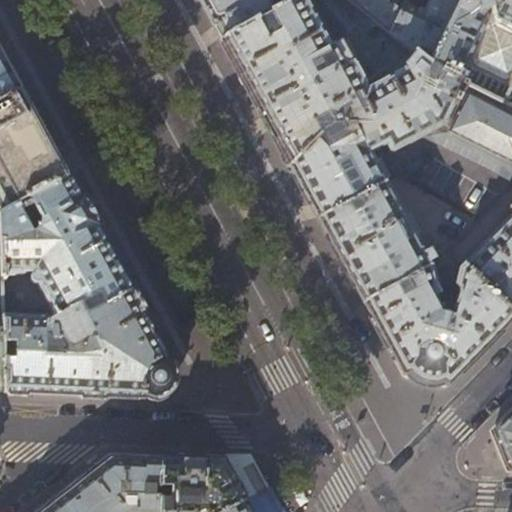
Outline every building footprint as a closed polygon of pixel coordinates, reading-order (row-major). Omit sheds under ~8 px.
[(220,41),(294,0),(197,0),(200,4),(220,41)] [(364,88),(339,43),(331,47),(305,0),(294,0),(220,41),(253,102),(288,167),(324,131),(327,129),(339,128),(368,126),(408,104),(422,76),(426,67),(411,55),(401,68),(364,88)] [(384,0),(345,0),(362,14),(388,35),(399,12),(384,0)] [(405,0),(399,12),(388,35),(411,55),(426,67),(459,0),(405,0)] [(511,0),(459,0),(426,67),(438,73),(458,82),(465,67),(498,83),(491,98),(502,104),(511,82),(511,0)] [(0,53),(0,100),(20,90),(0,53)] [(368,156),(384,147),(386,153),(387,154),(388,155),(391,155),(419,139),(505,188),(506,184),(511,174),(511,172),(511,108),(502,104),(491,98),(458,82),(438,73),(426,67),(422,76),(408,104),(368,126),(339,128),(327,129),(324,131),(288,167),(302,192),(317,220),(383,184),(368,156)] [(511,108),(511,82),(502,104),(511,108)] [(43,133),(20,90),(0,100),(0,257),(0,258),(0,255),(0,213),(67,178),(43,133)] [(100,238),(67,178),(0,213),(0,255),(0,258),(0,274),(32,275),(50,309),(52,309),(56,317),(57,318),(99,295),(105,305),(129,292),(100,238)] [(383,184),(317,220),(338,258),(362,303),(429,267),(426,261),(430,259),(426,250),(421,253),(383,184)] [(511,203),(506,209),(511,214),(460,265),(485,289),(494,280),(497,283),(500,280),(501,290),(494,297),(511,315),(511,203)] [(414,381),(424,385),(431,386),(434,386),(440,383),(445,388),(468,365),(490,342),(511,319),(511,315),(494,297),(485,289),(460,265),(457,269),(445,266),(436,267),(430,270),(429,267),(362,303),(385,345),(402,377),(407,374),(409,377),(414,381)] [(151,333),(129,292),(105,305),(99,295),(57,318),(56,317),(48,321),(46,318),(2,316),(2,326),(4,392),(41,394),(116,397),(143,398),(143,397),(144,397),(150,399),(153,400),(160,399),(162,398),(170,389),(172,384),(173,377),(172,369),(168,364),(164,361),(163,360),(165,358),(151,333)] [(511,411),(491,433),(506,470),(511,470),(511,411)] [(37,511),(158,511),(158,501),(158,499),(146,498),(146,489),(159,490),(160,459),(133,458),(107,457),(58,495),(37,511)] [(197,461),(160,459),(159,490),(171,490),(172,502),(158,501),(158,511),(225,511),(244,503),(243,501),(232,480),(224,466),(222,462),(197,461)] [(255,494),(240,468),(234,471),(232,467),(224,466),(232,480),(243,501),(255,494)] [(248,511),(244,503),(225,511),(248,511)]
